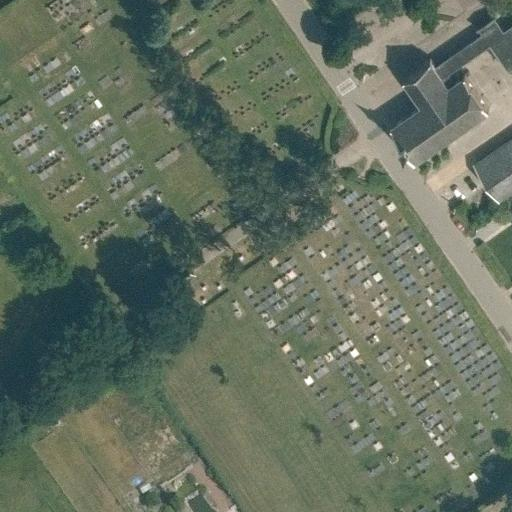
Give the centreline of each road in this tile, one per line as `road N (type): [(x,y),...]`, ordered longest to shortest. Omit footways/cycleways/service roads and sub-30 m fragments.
road 1 (residential): [(511,333),(332,69)]
road 2 (residential): [(332,69),(434,0)]
